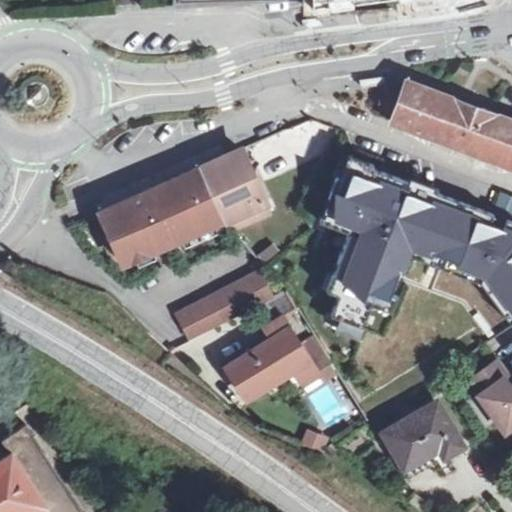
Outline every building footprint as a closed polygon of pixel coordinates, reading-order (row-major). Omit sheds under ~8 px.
[(303,20),(305,28),(326,25),(325,17),(303,20)] [(387,84),(386,77),(363,80),(364,86),(387,84)] [(387,87),(383,101),(387,110),(396,113),(393,121),(511,165),(511,118),(407,79),(403,87),(395,84),(387,87)] [(242,148),(201,166),(226,219),(265,201),(266,201),(242,148)] [(345,156),(337,176),(349,180),(353,170),(368,176),(372,166),(345,156)] [(226,219),(201,166),(101,211),(123,262),(155,248),(157,250),(226,219)] [(339,294),(332,314),(363,327),(376,292),(389,297),(400,270),(407,273),(418,244),(475,266),(470,277),(484,285),(496,301),(504,295),(511,306),(511,219),(508,218),(504,227),(491,222),(495,213),(372,166),(368,176),(353,170),(349,180),(337,176),(329,197),(341,201),(332,224),(349,231),(327,289),(339,294)] [(341,201),(329,197),(320,220),(332,224),(341,201)] [(265,201),(226,219),(234,229),(270,212),(265,201)] [(508,218),(495,213),(491,222),(504,227),(508,218)] [(238,228),(235,230),(233,233),(235,237),(238,240),(243,240),(245,236),(246,233),(243,229),(238,228)] [(178,314),(191,340),(274,297),(261,271),(178,314)] [(291,326),(226,365),(246,398),(296,369),(311,359),(291,326)] [(326,351),(311,359),(321,375),(324,381),(339,373),(326,351)] [(321,375),(311,359),(296,369),(305,384),(321,375)] [(511,385),(505,390),(499,381),(494,385),(482,369),(467,379),(505,433),(511,427),(511,385)] [(444,455),(463,444),(437,401),(385,431),(405,465),(439,446),(444,455)] [(0,511),(83,511),(27,424),(2,441),(10,453),(0,459),(0,511)] [(322,452),(327,435),(305,429),(300,446),(322,452)]
